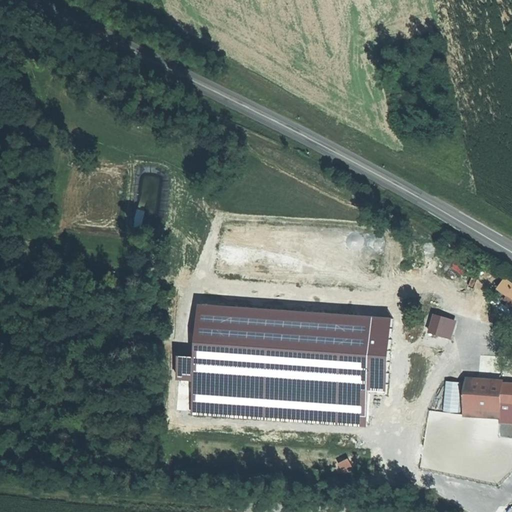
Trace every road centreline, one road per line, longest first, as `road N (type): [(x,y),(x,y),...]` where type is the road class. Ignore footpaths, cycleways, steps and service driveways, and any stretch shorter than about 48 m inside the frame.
road 1 (secondary): [(511,251),(319,143),(31,0)]
road 2 (track): [(385,511),(0,482)]
road 3 (track): [(109,0),(275,86),(288,128)]
